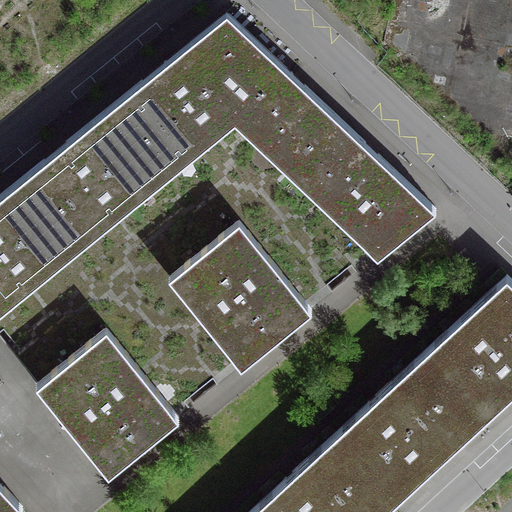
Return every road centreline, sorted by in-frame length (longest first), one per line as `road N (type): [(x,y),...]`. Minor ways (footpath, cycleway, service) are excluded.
road 1 (residential): [(511,223),(277,0)]
road 2 (residential): [(0,139),(175,0)]
